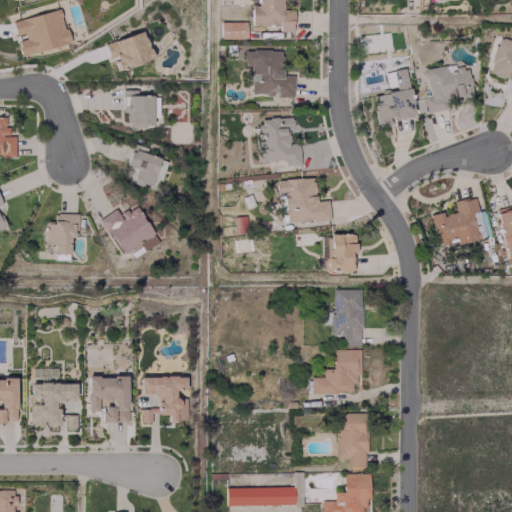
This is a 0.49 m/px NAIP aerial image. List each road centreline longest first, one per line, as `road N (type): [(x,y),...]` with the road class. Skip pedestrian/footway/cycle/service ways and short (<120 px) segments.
road 1 (residential): [(334,0),(341,127),(404,251),(405,511)]
road 2 (residential): [(0,460),(160,470)]
road 3 (residential): [(376,195),(413,168),(491,150)]
